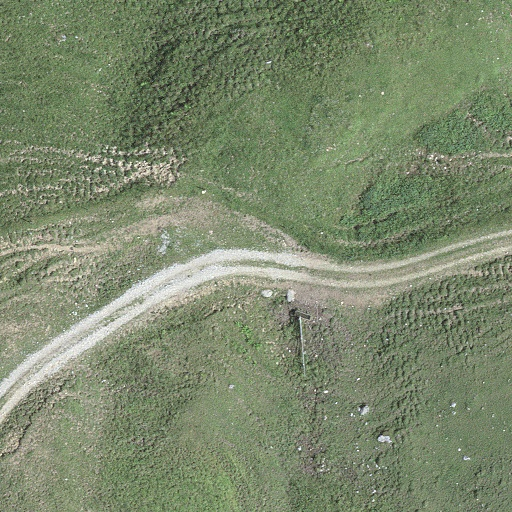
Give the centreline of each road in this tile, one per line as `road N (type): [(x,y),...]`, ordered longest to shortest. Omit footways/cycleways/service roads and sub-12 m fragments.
road 1 (track): [(222,264),(368,279),(511,244)]
road 2 (track): [(0,410),(54,356),(140,299),(181,273),(222,264)]
